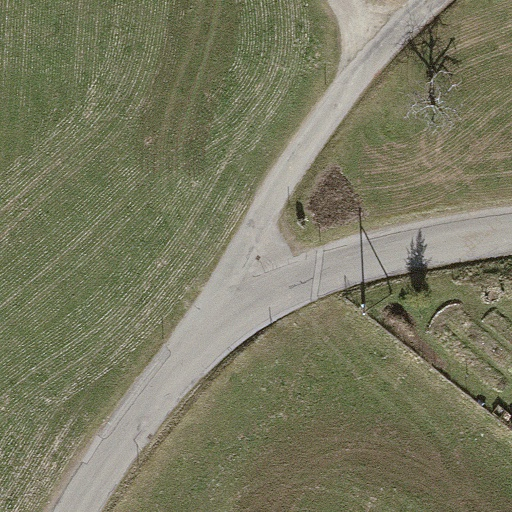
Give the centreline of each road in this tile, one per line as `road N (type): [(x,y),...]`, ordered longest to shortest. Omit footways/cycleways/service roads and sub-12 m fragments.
road 1 (tertiary): [(77,511),(180,372),(267,300),(379,256),(511,232)]
road 2 (track): [(431,0),(335,107),(276,191),(242,248),(207,344)]
